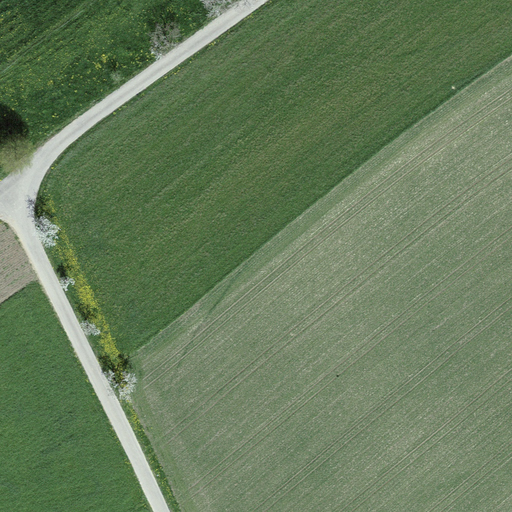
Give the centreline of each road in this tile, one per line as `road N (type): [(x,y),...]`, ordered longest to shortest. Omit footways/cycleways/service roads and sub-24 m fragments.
road 1 (unclassified): [(161,511),(5,190)]
road 2 (unclassified): [(5,190),(89,117),(251,0)]
